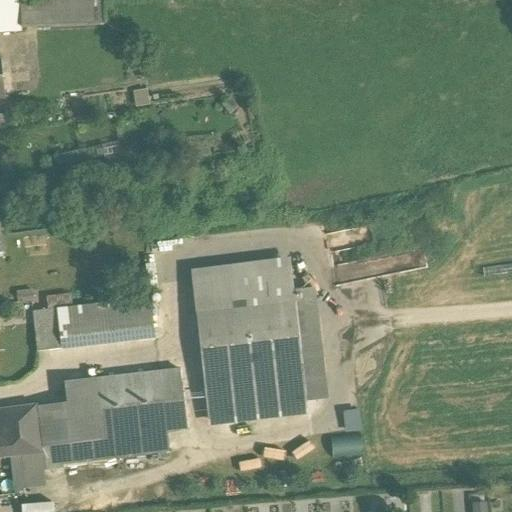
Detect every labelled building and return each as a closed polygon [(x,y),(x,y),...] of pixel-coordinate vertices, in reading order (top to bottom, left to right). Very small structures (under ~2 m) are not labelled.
[(20,0),(0,0),(0,35),(22,34),(22,28),(20,0)] [(102,0),(20,0),(22,28),(103,25),(102,0)] [(6,114),(0,115),(0,131),(9,130),(6,114)] [(291,268),(193,281),(197,315),(295,303),(291,268)] [(150,299),(57,310),(61,350),(154,339),(150,299)] [(295,303),(197,315),(208,414),(307,403),(295,303)] [(57,310),(33,313),(37,353),(61,350),(57,310)] [(180,369),(65,384),(67,404),(35,408),(35,406),(0,410),(0,440),(2,458),(41,453),(43,471),(63,468),(62,465),(169,452),(167,432),(188,429),(180,369)]
